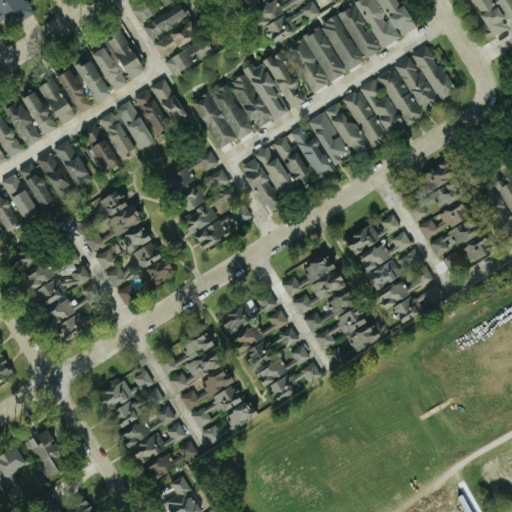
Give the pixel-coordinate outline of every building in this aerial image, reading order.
[(34,15),(27,0),(0,0),(0,24),(8,21),(10,26),(34,15)] [(142,22),(181,0),(180,0),(165,0),(166,1),(159,5),(156,0),(151,0),(135,9),(142,22)] [(266,0),(247,0),(252,9),(266,0)] [(306,0),(293,0),(283,7),(279,0),(275,0),(259,11),(268,25),(306,0)] [(360,0),(358,1),(383,49),(404,38),(403,36),(420,27),(408,5),(404,7),(399,0),(360,0)] [(322,25),(350,71),(369,60),(368,59),(383,49),(372,30),(371,30),(357,5),(322,25)] [(192,20),(186,6),(145,23),(151,37),(192,20)] [(202,35),(194,22),(156,44),(164,58),(202,35)] [(288,46),(312,92),(348,74),(324,27),(288,46)] [(111,41),(133,79),(148,71),(126,32),(111,41)] [(215,56),(209,41),(167,59),(173,73),(215,56)] [(115,91),(129,83),(110,47),(96,55),(115,91)] [(439,100),(458,91),(444,65),(441,67),(430,47),(415,55),(439,100)] [(273,121),(290,112),(289,110),(306,101),(282,53),(247,71),(273,121)] [(95,102),(111,95),(94,58),(78,65),(95,102)] [(378,77),(406,126),(423,116),(420,112),(439,101),(423,73),(421,73),(413,58),(378,77)] [(80,113),(94,105),(72,71),(59,79),(80,113)] [(247,75),(231,83),(254,130),(271,121),(247,75)] [(75,117),(54,79),(40,87),(61,125),(75,117)] [(387,137),(405,128),(389,95),(382,98),(373,81),(361,87),(387,137)] [(218,150),(253,130),(228,85),(210,95),(209,92),(191,102),(218,150)] [(148,89),(135,95),(155,137),(169,130),(148,89)] [(57,128),(34,90),(21,98),(44,136),(57,128)] [(344,98),(371,148),(387,139),(360,90),(344,98)] [(115,109),(140,150),(154,142),(129,100),(115,109)] [(6,108),(25,147),(39,140),(20,101),(6,108)] [(324,112),(356,157),(371,146),(345,110),(343,112),(336,103),(324,112)] [(101,118),(120,158),(134,152),(114,111),(101,118)] [(352,156),(324,111),(308,122),(336,166),(352,156)] [(0,142),(9,158),(22,149),(0,113),(0,142)] [(122,163),(97,121),(81,130),(106,173),(122,163)] [(292,131),(317,180),(334,172),(317,138),(311,141),(303,125),(292,131)] [(280,199),(312,184),(307,173),(309,173),(295,145),(290,148),(285,137),(273,142),(278,154),(271,157),(267,148),(258,153),(280,199)] [(76,187),(91,179),(68,140),(53,148),(76,187)] [(62,167),(59,169),(48,151),(35,159),(61,200),(77,191),(62,167)] [(187,213),(208,201),(190,171),(200,165),(204,172),(218,164),(210,152),(166,179),(187,213)] [(241,165),(265,213),(281,205),(257,158),(241,165)] [(421,177),(444,207),(461,194),(450,179),(457,174),(445,159),(421,177)] [(20,168),(38,209),(52,203),(34,162),(20,168)] [(204,178),(211,191),(229,182),(222,169),(204,178)] [(24,221),(38,212),(15,173),(1,181),(24,221)] [(242,202),(232,186),(219,194),(238,225),(251,217),(243,202),(242,202)] [(144,222),(134,205),(128,208),(120,192),(95,205),(109,233),(100,238),(97,233),(84,239),(90,250),(144,222)] [(0,222),(4,232),(19,225),(7,199),(3,200),(0,193),(0,222)] [(426,242),(427,241),(436,256),(450,249),(480,232),(462,200),(438,214),(443,223),(435,227),(430,219),(417,226),(426,242)] [(192,234),(217,220),(207,203),(195,210),(196,212),(184,219),(192,234)] [(427,214),(419,203),(407,211),(415,222),(427,214)] [(195,235),(205,250),(228,236),(222,225),(233,218),(230,213),(195,235)] [(400,228),(392,214),(379,222),(383,230),(376,234),(370,224),(344,240),(353,255),(400,228)] [(102,269),(151,241),(143,227),(94,255),(102,269)] [(411,245),(403,231),(389,239),(394,247),(386,252),(382,244),(359,257),(367,271),(411,245)] [(442,261),(452,276),(494,250),(483,234),(442,261)] [(149,290),(174,274),(154,241),(131,255),(135,262),(122,271),(119,267),(106,274),(114,287),(138,272),(149,290)] [(11,259),(20,273),(38,261),(29,247),(11,259)] [(347,288),(339,272),(336,273),(327,256),(301,268),(310,285),(309,285),(316,298),(309,302),(305,295),(292,301),(298,312),(347,288)] [(63,343),(88,328),(76,307),(100,293),(94,283),(80,290),(85,299),(70,307),(62,292),(89,277),(82,265),(69,272),(72,277),(57,285),(52,277),(53,276),(45,262),(24,273),(63,343)] [(281,284),(288,296),(309,284),(307,279),(296,284),(293,278),(281,284)] [(130,283),(117,293),(126,306),(140,296),(130,283)] [(325,304),(336,316),(339,321),(331,328),(314,335),(318,345),(321,348),(334,343),(331,334),(339,331),(346,338),(347,340),(357,352),(366,348),(371,343),(382,339),(381,337),(364,320),(362,315),(355,307),(348,289),(340,292),(330,302),(325,304)] [(276,305),(268,292),(256,300),(264,313),(276,305)] [(220,318),(229,334),(264,313),(261,308),(257,310),(250,300),(220,318)] [(288,323),(280,310),(266,318),(270,326),(260,332),(255,324),(232,338),(241,352),(288,323)] [(316,312),(303,318),(309,331),(335,317),(332,312),(319,318),(316,312)] [(265,341),(245,353),(254,368),(299,341),(291,328),(266,343),(265,341)] [(191,361),(213,345),(204,331),(181,347),(191,361)] [(279,402),(305,386),(304,385),(320,375),(313,363),(289,378),(286,372),(309,357),(301,345),(288,353),(293,361),(283,367),(279,360),(258,373),(266,386),(269,385),(279,402)] [(342,354),(338,347),(325,354),(333,370),(359,357),(354,347),(342,354)] [(223,366),(214,350),(183,366),(185,371),(168,380),(174,392),(223,366)] [(0,381),(12,375),(0,351),(0,381)] [(192,390),(179,397),(187,410),(234,383),(225,368),(199,383),(205,392),(196,397),(192,390)] [(98,396),(107,412),(153,384),(145,370),(132,378),(136,386),(129,390),(124,380),(98,396)] [(242,403),(234,386),(209,398),(212,403),(190,414),(197,428),(211,421),(207,413),(215,409),(218,415),(242,403)] [(165,405),(158,389),(136,398),(136,400),(111,411),(118,425),(165,405)] [(209,445),(257,417),(249,402),(220,419),(221,421),(202,433),(209,445)] [(141,465),(186,436),(177,422),(165,431),(170,438),(163,442),(156,431),(175,418),(166,405),(153,413),(158,421),(148,427),(143,418),(120,433),(141,465)] [(27,441),(44,479),(65,469),(46,426),(34,432),(36,437),(27,441)] [(197,454),(189,440),(177,448),(181,456),(172,461),(168,453),(144,467),(152,481),(197,454)] [(0,457),(0,470),(4,478),(26,466),(17,448),(0,457)] [(0,483),(14,506),(26,499),(12,476),(0,483)] [(176,496),(166,501),(171,511),(200,511),(183,476),(170,483),(176,496)] [(94,511),(83,498),(64,511),(94,511)]
